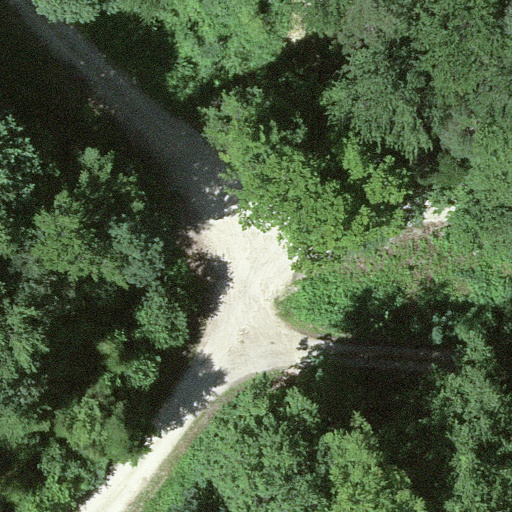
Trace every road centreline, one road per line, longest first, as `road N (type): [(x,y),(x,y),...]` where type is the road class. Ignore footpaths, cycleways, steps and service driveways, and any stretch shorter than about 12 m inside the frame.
road 1 (track): [(511,370),(230,341),(250,216)]
road 2 (track): [(30,0),(135,112),(250,216)]
road 3 (track): [(511,195),(408,189),(250,216)]
road 4 (track): [(408,189),(297,0)]
road 5 (track): [(95,511),(230,341)]
